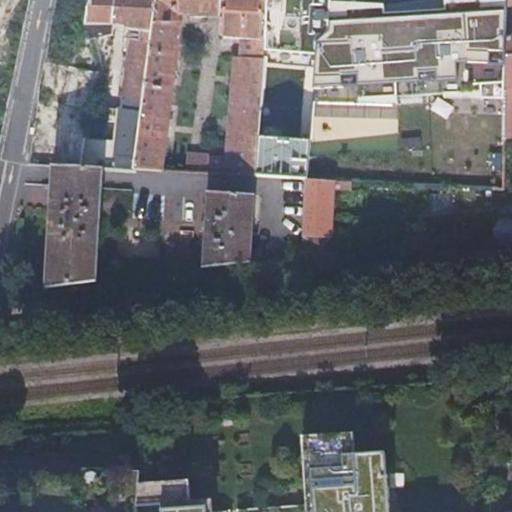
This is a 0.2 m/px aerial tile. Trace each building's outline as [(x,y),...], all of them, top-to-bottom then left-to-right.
[(0,0),(0,87),(11,89),(29,0),(0,0)] [(70,22),(88,23),(91,0),(56,0),(48,41),(50,41),(66,44),(70,22)] [(81,170),(102,172),(137,176),(137,172),(157,0),(91,0),(88,23),(134,24),(120,140),(87,137),(81,170)] [(157,0),(137,172),(165,174),(167,157),(183,21),(174,20),(175,10),(193,10),(194,16),(208,16),(209,10),(225,10),(225,25),(230,33),(241,33),(265,34),(266,0),(157,0)] [(314,0),(266,0),(265,34),(264,57),(273,57),(273,49),(281,49),(281,30),(292,30),(293,11),(315,10),(314,0)] [(174,20),(183,21),(184,16),(194,16),(193,10),(175,10),(174,20)] [(167,157),(165,174),(256,177),(264,57),(265,34),(241,33),(234,160),(167,157)] [(46,60),(62,63),(66,44),(50,41),(48,50),(46,60)] [(264,57),(256,177),(304,179),(307,179),(310,150),(313,112),(294,111),(297,59),(273,57),(264,57)] [(46,60),(41,81),(58,85),(62,63),(46,60)] [(75,78),(70,108),(88,111),(93,81),(75,78)] [(23,158),(29,163),(32,164),(53,166),(81,170),(87,137),(30,130),(23,158)] [(46,228),(38,286),(89,281),(100,183),(102,172),(81,170),(53,166),(52,177),(46,228)] [(304,230),(324,230),(332,230),(333,180),(307,179),(304,179),(304,230)] [(199,268),(248,262),(254,198),(208,192),(205,223),(201,223),(199,238),(203,239),(199,268)] [(150,218),(154,196),(134,193),(131,214),(150,218)] [(304,230),(303,249),(324,250),(324,230),(304,230)] [(393,511),(388,450),(358,452),(356,431),(305,434),(310,511),(393,511)] [(210,511),(209,497),(193,499),(191,478),(141,482),(137,511),(210,511)]
